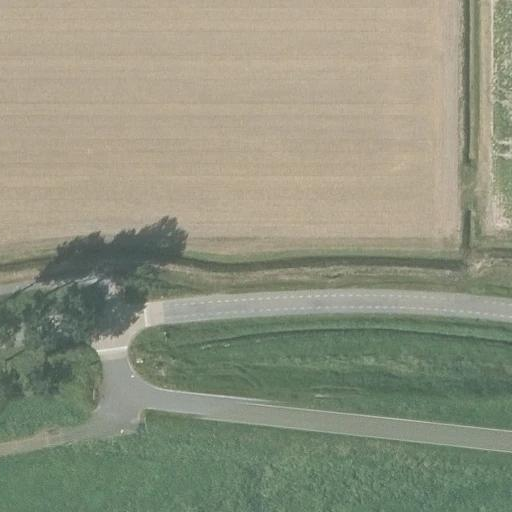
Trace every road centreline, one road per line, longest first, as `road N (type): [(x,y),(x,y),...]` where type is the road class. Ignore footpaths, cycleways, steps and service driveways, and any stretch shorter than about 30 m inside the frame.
road 1 (unclassified): [(511,312),(346,301),(108,320)]
road 2 (unclassified): [(511,437),(118,395)]
road 3 (unclassified): [(0,445),(101,425),(116,412),(118,395)]
